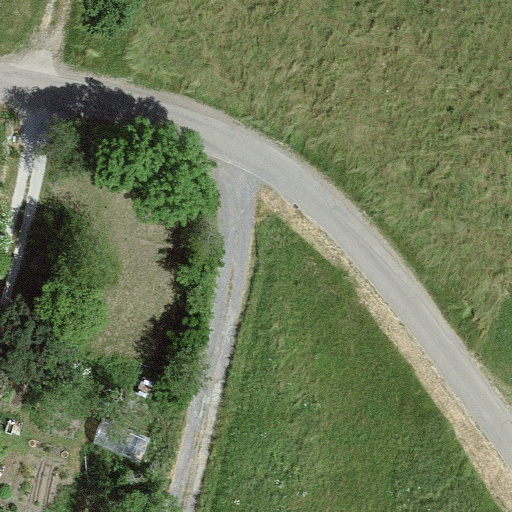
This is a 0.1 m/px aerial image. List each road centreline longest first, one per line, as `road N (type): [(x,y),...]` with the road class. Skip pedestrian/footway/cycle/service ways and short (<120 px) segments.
road 1 (unclassified): [(511,443),(382,271),(290,176),(212,131),(0,81)]
road 2 (track): [(181,511),(222,355),(248,149)]
road 3 (track): [(0,289),(26,191),(38,90)]
